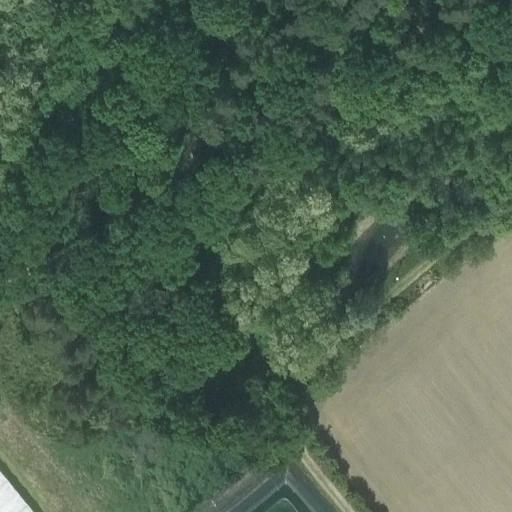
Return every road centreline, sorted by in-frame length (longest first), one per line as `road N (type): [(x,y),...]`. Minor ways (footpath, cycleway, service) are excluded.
road 1 (track): [(0,274),(174,218),(375,70)]
road 2 (track): [(194,0),(0,199)]
road 3 (track): [(278,386),(174,218)]
road 4 (track): [(375,70),(480,0)]
